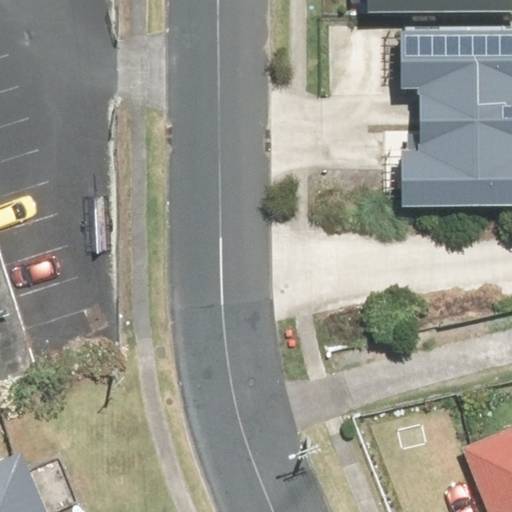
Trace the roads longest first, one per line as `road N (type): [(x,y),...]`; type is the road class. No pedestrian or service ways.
road 1 (unclassified): [(223,0),(222,292),(235,378),(280,511)]
road 2 (unknown): [(222,292),(511,242)]
